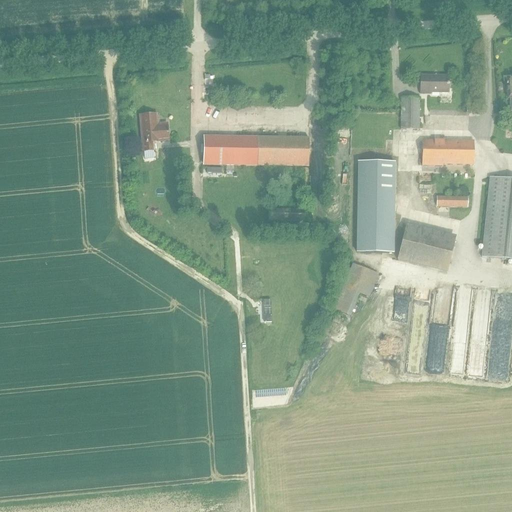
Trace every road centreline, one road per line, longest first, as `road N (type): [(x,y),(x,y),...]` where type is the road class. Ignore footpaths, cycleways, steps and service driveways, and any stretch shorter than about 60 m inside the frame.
road 1 (track): [(105,53),(125,226),(238,305),(252,511)]
road 2 (unclassified): [(0,63),(511,17)]
